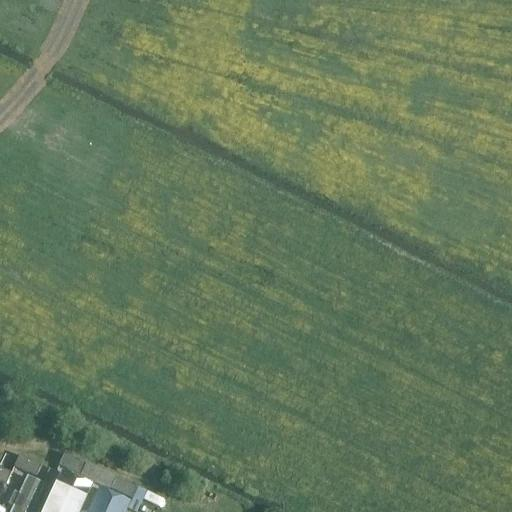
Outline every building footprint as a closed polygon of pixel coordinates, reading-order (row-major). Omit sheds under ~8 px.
[(65,455),(59,466),(81,476),(86,465),(65,455)] [(20,456),(15,467),(36,477),(42,466),(20,456)] [(0,468),(0,482),(6,485),(11,474),(0,468)] [(57,471),(38,511),(77,511),(89,485),(57,471)] [(4,511),(28,511),(40,487),(21,478),(4,511)] [(115,478),(110,490),(132,500),(137,488),(115,478)] [(125,511),(129,503),(96,488),(85,511),(125,511)]
